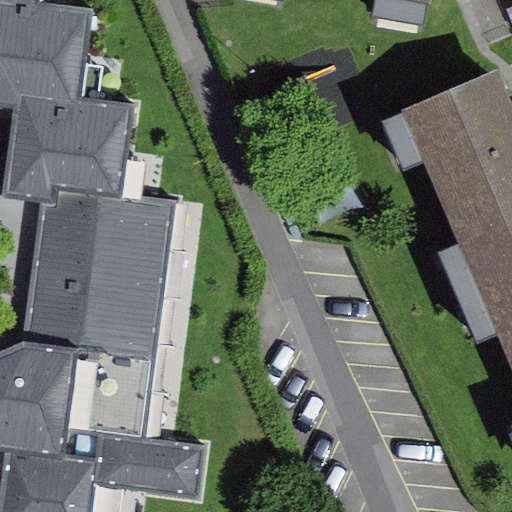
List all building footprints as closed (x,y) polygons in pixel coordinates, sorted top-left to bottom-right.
[(0,0),(0,13),(39,18),(40,0),(0,0)] [(373,0),(436,11),(438,0),(373,0)] [(39,18),(0,13),(0,107),(10,108),(1,199),(42,203),(122,211),(132,115),(82,110),(91,23),(39,18)] [(511,359),(511,92),(509,85),(415,123),(511,359)] [(122,211),(42,203),(24,345),(0,355),(0,453),(2,453),(94,462),(96,439),(153,444),(176,216),(122,211)] [(94,462),(2,453),(0,472),(0,511),(108,511),(111,492),(202,500),(207,449),(153,444),(96,439),(94,462)]
